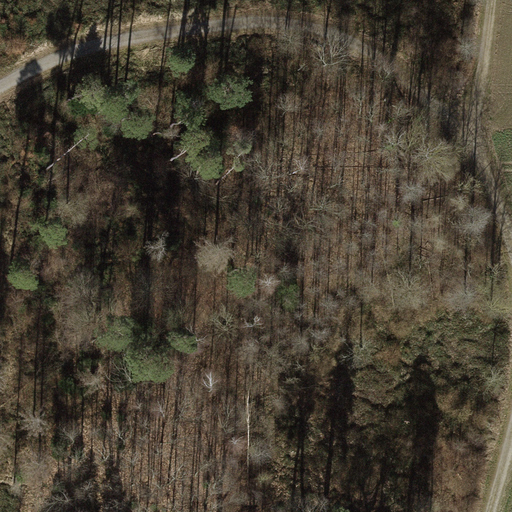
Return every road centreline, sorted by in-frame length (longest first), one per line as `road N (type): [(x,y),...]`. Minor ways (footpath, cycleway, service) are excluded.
road 1 (track): [(0,99),(90,51),(198,28),(259,23),(380,44),(430,83),(473,136),(511,243)]
road 2 (track): [(490,0),(473,136)]
